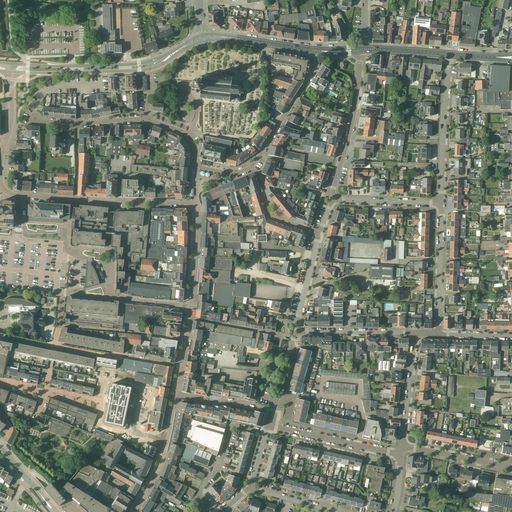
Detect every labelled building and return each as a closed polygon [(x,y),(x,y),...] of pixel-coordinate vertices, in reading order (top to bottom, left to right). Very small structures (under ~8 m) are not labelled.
[(352,0),(351,0),(343,0),(342,5),(339,5),(338,9),(346,11),(347,7),(350,7),(351,4),(352,0)] [(507,10),(509,0),(499,0),(491,37),(495,38),(496,32),(498,33),(502,12),(501,12),(502,9),(507,10)] [(467,47),(470,47),(474,47),(475,42),(475,40),(477,31),(481,8),(471,6),(472,3),(466,2),(466,5),(463,21),(471,23),(470,27),(462,25),(460,39),(459,46),(467,47)] [(181,4),(171,5),(171,9),(171,12),(167,13),(167,15),(165,15),(165,17),(171,17),(178,16),(178,9),(181,9),(181,4)] [(114,54),(122,53),(122,45),(116,46),(115,39),(117,39),(117,37),(115,37),(115,30),(113,31),(112,5),(102,5),(103,46),(101,46),(102,54),(110,54),(110,52),(114,52),(114,54)] [(323,32),(322,27),(325,27),(324,23),(321,13),(320,6),(319,5),(313,6),(314,10),(315,18),(317,17),(318,23),(319,22),(321,32),(316,31),(316,30),(317,30),(315,18),(311,19),(314,32),(314,42),(323,42),(323,32)] [(320,6),(321,13),(324,23),(325,27),(327,35),(328,42),(337,42),(337,37),(336,38),(336,36),(332,36),(331,29),(330,23),(329,19),(324,5),(320,6)] [(208,13),(209,21),(219,20),(221,20),(221,17),(225,16),(224,8),(220,9),(220,11),(216,11),(217,12),(208,13)] [(315,18),(314,10),(305,12),(307,20),(311,19),(315,18)] [(299,22),(307,20),(305,12),(298,14),(299,21),(299,22)] [(446,40),(452,41),(456,12),(452,12),(449,31),(447,31),(446,40)] [(289,23),(299,21),(298,14),(297,13),(289,14),(285,15),(286,20),(283,38),(294,40),(295,30),(287,29),(287,28),(288,28),(289,23)] [(276,37),(283,38),(286,20),(285,15),(280,16),(279,27),(278,27),(278,30),(276,37)] [(235,30),(237,20),(233,19),(233,17),(229,16),(228,22),(231,23),(230,29),(231,29),(232,29),(232,30),(235,30)] [(245,25),(246,19),(241,19),(242,17),(238,17),(237,20),(235,30),(239,31),(239,30),(241,30),(241,31),(242,25),(245,25)] [(430,24),(430,18),(415,17),(412,39),(412,44),(420,45),(420,40),(422,40),(422,38),(423,37),(421,36),(422,26),(424,27),(429,27),(430,24)] [(373,27),(373,28),(372,43),(378,43),(378,42),(382,42),(382,44),(383,44),(384,39),(384,36),(383,36),(383,24),(385,25),(385,18),(381,18),(381,24),(379,24),(379,27),(373,27)] [(249,33),(253,33),(254,23),(250,22),(251,20),(246,19),(245,25),(248,25),(247,32),(248,32),(250,32),(249,33)] [(330,23),(331,29),(335,28),(336,36),(336,38),(337,37),(337,42),(346,42),(345,36),(345,37),(343,26),(340,19),(331,22),(330,23)] [(397,20),(396,25),(399,25),(398,36),(395,36),(394,44),(400,45),(400,44),(403,27),(403,21),(397,20)] [(263,26),(264,22),(263,22),(259,21),(258,23),(254,23),(253,33),(256,34),(256,33),(258,33),(259,27),(263,28),(263,26)] [(403,27),(400,44),(408,45),(408,40),(409,31),(407,31),(408,25),(414,26),(414,22),(403,21),(403,27)] [(309,26),(308,25),(299,24),(297,40),(309,41),(309,36),(309,33),(310,33),(310,31),(309,26)] [(388,44),(394,44),(395,36),(396,25),(390,24),(388,39),(388,44)] [(446,25),(436,25),(435,45),(444,46),(444,40),(441,40),(442,32),(445,32),(446,25)] [(174,37),(172,30),(164,33),(163,31),(159,33),(163,43),(171,40),(170,38),(174,37)] [(477,31),(475,40),(479,40),(481,40),(480,44),(487,45),(488,34),(480,33),(480,32),(477,31)] [(498,41),(498,48),(498,49),(505,49),(507,41),(508,33),(504,32),(503,38),(499,38),(499,41),(498,41)] [(156,41),(154,34),(153,35),(149,36),(151,43),(144,45),(146,52),(147,54),(159,50),(156,41)] [(273,52),(271,64),(283,66),(284,62),(284,58),(285,54),(273,52)] [(284,62),(283,66),(295,68),(296,64),(296,60),(297,57),(297,56),(291,55),(285,54),(284,58),(284,62)] [(369,68),(377,69),(378,65),(379,55),(372,55),(371,65),(368,64),(368,65),(369,65),(368,68),(369,68)] [(377,69),(377,73),(377,80),(386,80),(386,77),(386,74),(383,74),(384,56),(379,55),(378,65),(377,69)] [(305,73),(308,73),(309,65),(307,64),(306,64),(310,61),(308,59),(305,62),(305,61),(305,59),(297,57),(296,60),(296,64),(295,68),(297,69),(297,71),(293,71),(295,71),(305,73)] [(396,84),(396,81),(398,81),(399,76),(399,75),(392,75),(393,70),(396,70),(396,66),(399,66),(400,58),(392,57),(392,62),(391,68),(388,68),(387,74),(386,74),(386,77),(386,80),(385,83),(396,84)] [(400,58),(399,66),(399,75),(399,76),(404,76),(403,82),(407,82),(408,77),(408,69),(405,69),(406,58),(400,58)] [(408,69),(408,77),(414,78),(415,72),(413,71),(413,69),(420,70),(421,60),(410,59),(409,63),(408,69)] [(431,69),(431,61),(421,60),(421,67),(419,80),(427,81),(428,69),(431,69)] [(459,72),(459,77),(475,78),(475,71),(471,71),(471,65),(459,64),(459,72)] [(322,78),(328,82),(334,85),(336,81),(328,76),(328,75),(329,75),(331,73),(330,72),(331,71),(323,66),(316,75),(321,77),(320,78),(321,79),(322,78)] [(510,67),(487,66),(488,81),(488,87),(489,87),(508,87),(510,67)] [(305,73),(295,71),(294,75),(293,75),(292,80),(295,81),(299,82),(303,84),(304,82),(305,76),(305,73)] [(285,96),(292,100),(303,84),(295,81),(292,80),(274,74),(271,83),(287,89),(289,88),(285,93),(274,90),(273,97),(282,100),(285,96)] [(376,86),(377,80),(377,75),(368,74),(367,86),(368,86),(368,87),(369,88),(369,91),(375,91),(375,86),(376,86)] [(321,77),(316,75),(311,83),(311,84),(311,86),(314,87),(315,86),(314,88),(316,90),(317,89),(323,92),(327,85),(332,88),(334,85),(328,82),(322,78),(321,79),(320,78),(321,77)] [(109,77),(109,85),(109,92),(109,93),(110,92),(115,92),(117,92),(117,91),(122,91),(129,91),(135,90),(135,91),(136,91),(136,90),(136,85),(136,84),(136,82),(135,77),(136,77),(136,76),(135,76),(129,76),(127,76),(126,76),(125,76),(125,77),(117,77),(116,77),(109,77)] [(232,79),(203,76),(202,78),(199,77),(198,77),(197,82),(193,82),(192,90),(192,91),(195,92),(196,93),(196,96),(200,97),(200,98),(227,101),(237,102),(238,95),(240,93),(240,94),(241,94),(240,93),(240,92),(240,90),(242,90),(242,89),(241,89),(239,87),(241,86),(240,85),(240,86),(238,83),(238,82),(239,81),(238,81),(235,81),(235,80),(234,80),(234,81),(232,81),(232,79)] [(468,80),(467,83),(465,83),(458,82),(457,90),(465,90),(465,87),(470,87),(470,84),(472,84),(473,80),(468,80)] [(475,90),(482,90),(483,106),(489,106),(489,87),(488,87),(488,81),(475,81),(475,90)] [(425,86),(425,89),(429,90),(428,96),(434,96),(434,94),(439,95),(440,88),(433,87),(433,89),(430,88),(430,87),(425,86)] [(511,91),(508,92),(508,87),(489,87),(489,106),(501,106),(500,101),(511,100),(511,91)] [(101,117),(121,114),(120,109),(114,110),(111,110),(110,109),(107,108),(106,102),(107,102),(106,99),(104,99),(103,94),(96,95),(97,101),(98,107),(97,107),(98,110),(99,110),(100,111),(101,117)] [(134,101),(137,101),(136,94),(129,95),(129,96),(126,96),(127,102),(129,102),(129,103),(134,102),(134,101)] [(379,105),(381,96),(369,94),(371,95),(370,98),(367,97),(366,104),(379,105)] [(464,95),(464,99),(457,99),(456,106),(468,107),(468,99),(469,99),(469,96),(464,95)] [(285,96),(282,100),(281,103),(284,105),(288,107),(292,100),(285,96)] [(315,113),(309,111),(312,105),(300,100),(297,106),(300,107),(299,109),(309,113),(307,116),(314,118),(316,119),(318,114),(315,113)] [(501,110),(511,110),(511,100),(500,101),(501,106),(501,110)] [(129,102),(127,102),(127,104),(129,104),(130,113),(136,112),(137,110),(137,109),(137,101),(134,101),(134,102),(129,103),(129,102)] [(424,118),(425,115),(433,116),(433,108),(431,107),(432,103),(423,102),(423,107),(424,107),(424,112),(420,111),(419,117),(424,118)] [(91,119),(91,112),(90,106),(90,103),(81,103),(82,106),(85,106),(85,109),(86,109),(86,111),(81,111),(81,119),(91,119)] [(164,105),(153,103),(152,111),(163,113),(164,105)] [(287,108),(288,107),(284,105),(283,106),(279,104),(276,110),(277,111),(278,111),(283,114),(287,108)] [(307,116),(309,113),(299,109),(300,107),(297,106),(293,112),(299,114),(302,115),(307,117),(313,120),(314,118),(307,116)] [(365,116),(380,118),(382,108),(372,107),(371,110),(366,109),(366,111),(365,111),(364,114),(365,114),(365,116)] [(343,115),(326,109),(324,115),(332,117),(332,118),(336,119),(336,123),(344,125),(345,119),(342,118),(343,115)] [(462,116),(456,116),(456,123),(462,123),(462,118),(467,118),(467,113),(462,113),(462,116)] [(302,115),(299,114),(298,117),(292,114),(287,121),(296,126),(299,119),(300,119),(302,115)] [(507,124),(511,123),(511,116),(507,117),(507,114),(502,114),(502,119),(507,119),(507,124)] [(386,121),(382,121),(382,120),(366,118),(364,129),(389,133),(389,130),(387,130),(388,122),(386,121)] [(427,122),(421,122),(420,130),(432,131),(432,128),(431,128),(431,125),(432,125),(427,125),(427,122)] [(259,134),(266,139),(274,127),(273,126),(268,123),(266,126),(264,126),(260,134),(259,134)] [(511,123),(507,124),(507,128),(499,129),(499,134),(506,134),(508,134),(508,131),(511,130),(511,123)] [(31,139),(31,137),(32,127),(25,126),(24,126),(24,127),(23,135),(23,138),(31,139)] [(115,137),(112,136),(112,137),(112,145),(111,154),(121,155),(122,147),(122,142),(123,126),(116,127),(115,137)] [(134,126),(125,126),(124,135),(124,138),(125,138),(126,138),(127,139),(129,139),(130,140),(133,140),(134,126)] [(134,126),(133,140),(132,148),(137,149),(136,154),(149,156),(150,147),(139,145),(139,144),(138,144),(138,140),(145,140),(145,133),(142,133),(142,126),(134,126)] [(294,137),(299,138),(301,132),(292,130),(284,126),(279,135),(288,136),(294,137)] [(456,139),(461,139),(461,142),(470,142),(476,142),(476,138),(468,138),(468,135),(469,135),(469,127),(459,126),(459,130),(456,130),(456,139)] [(32,127),(31,137),(35,137),(35,138),(37,140),(40,140),(40,136),(40,127),(32,127)] [(104,128),(95,128),(95,140),(96,144),(101,144),(101,137),(104,137),(104,133),(108,133),(108,137),(112,137),(112,136),(112,127),(104,128)] [(162,129),(154,127),(151,135),(148,135),(147,141),(152,141),(152,142),(155,142),(155,141),(155,137),(159,138),(162,129)] [(333,131),(327,129),(326,134),(327,134),(341,137),(343,130),(333,128),(333,131)] [(388,136),(389,133),(364,129),(363,136),(371,137),(372,134),(380,136),(379,143),(403,147),(405,135),(396,134),(396,137),(388,136)] [(420,130),(420,139),(426,140),(426,136),(428,136),(428,137),(431,137),(431,136),(431,134),(432,134),(432,131),(420,130)] [(309,140),(316,142),(318,133),(315,132),(310,131),(309,140)] [(169,143),(171,144),(171,148),(169,147),(169,149),(173,150),(174,145),(177,145),(178,144),(179,144),(182,139),(173,134),(170,132),(167,139),(166,142),(169,143)] [(259,134),(253,143),(255,145),(259,150),(266,139),(259,134)] [(329,145),(338,147),(340,140),(341,137),(327,134),(327,137),(325,144),(329,145)] [(506,134),(499,134),(499,137),(502,137),(503,143),(511,142),(511,135),(511,136),(511,134),(508,134),(506,134)] [(275,140),(283,145),(288,136),(279,135),(275,140)] [(62,140),(63,137),(51,136),(50,148),(51,148),(51,151),(55,152),(56,148),(60,149),(60,154),(65,155),(65,149),(65,147),(66,147),(66,146),(65,146),(66,140),(62,140)] [(226,149),(227,149),(234,149),(236,142),(204,136),(204,141),(204,145),(203,144),(200,157),(202,160),(206,160),(216,163),(221,164),(223,164),(224,160),(226,149)] [(173,150),(177,151),(190,154),(188,147),(182,139),(179,144),(178,144),(177,145),(174,145),(173,150)] [(300,150),(303,151),(305,140),(302,139),(301,145),(296,144),(295,144),(293,144),(291,143),(290,147),(287,147),(287,150),(290,150),(290,149),(290,148),(300,150)] [(272,146),(280,148),(283,145),(275,140),(272,146)] [(323,155),(326,156),(329,145),(325,144),(325,143),(322,143),(316,142),(309,140),(305,140),(303,151),(323,155)] [(373,152),(374,143),(366,142),(365,149),(363,148),(363,150),(362,150),(361,154),(361,153),(360,157),(363,158),(369,159),(369,158),(370,158),(373,159),(374,152),(373,152)] [(470,142),(461,142),(461,145),(455,145),(455,156),(463,156),(463,150),(466,150),(466,146),(470,146),(470,142)] [(486,153),(511,154),(511,153),(511,142),(503,143),(486,144),(486,153)] [(250,148),(247,150),(251,156),(257,152),(259,150),(255,145),(251,148),(250,148)] [(334,158),(338,147),(329,145),(326,156),(334,158)] [(426,145),(419,145),(419,148),(422,148),(422,154),(431,154),(432,151),(431,151),(431,149),(431,148),(427,148),(426,148),(426,145)] [(283,150),(282,149),(280,148),(272,146),(271,146),(269,155),(301,161),(304,162),(305,154),(300,153),(300,154),(283,150)] [(175,161),(175,167),(178,167),(180,167),(188,168),(190,154),(177,151),(173,150),(169,149),(166,149),(165,154),(171,155),(170,158),(172,158),(171,160),(175,161)] [(241,163),(238,155),(238,149),(234,149),(227,149),(226,149),(224,160),(223,164),(235,167),(241,163)] [(247,150),(238,155),(241,163),(251,156),(247,150)] [(24,166),(23,166),(24,159),(32,159),(32,152),(19,151),(19,153),(11,153),(11,156),(10,156),(10,159),(9,159),(9,165),(18,166),(18,172),(24,172),(24,166)] [(511,153),(511,154),(511,158),(505,158),(505,162),(498,162),(498,166),(508,166),(508,163),(511,163),(511,164),(511,163),(511,153)] [(91,158),(91,156),(90,156),(90,154),(79,154),(79,176),(78,196),(102,197),(106,198),(107,190),(101,189),(101,185),(94,185),(94,186),(88,186),(88,184),(88,175),(90,175),(90,170),(89,170),(89,166),(90,166),(91,161),(90,161),(90,158),(91,158)] [(426,163),(426,160),(427,160),(431,160),(431,159),(430,159),(430,157),(431,157),(431,154),(422,154),(422,159),(417,159),(417,163),(426,163)] [(268,159),(266,164),(274,168),(279,169),(279,168),(281,164),(276,162),(268,159)] [(455,168),(467,169),(467,165),(469,165),(469,159),(463,159),(463,162),(455,161),(455,168)] [(271,177),(273,173),(274,168),(266,164),(262,173),(266,175),(271,177)] [(188,168),(180,167),(179,171),(170,170),(170,169),(160,167),(147,166),(134,165),(131,165),(131,172),(150,175),(154,175),(158,176),(162,177),(167,179),(171,181),(187,182),(188,172),(188,168)] [(316,173),(313,172),(311,176),(314,177),(327,181),(329,174),(324,172),(325,169),(320,168),(319,171),(320,171),(319,175),(315,173),(316,173)] [(297,185),(298,182),(299,178),(295,177),(296,172),(291,171),(290,172),(289,176),(285,175),(286,171),(280,170),(279,174),(277,181),(281,182),(287,183),(288,183),(290,184),(297,185)] [(349,170),(349,183),(349,187),(355,187),(355,184),(362,184),(362,178),(357,178),(357,176),(369,176),(369,170),(349,170)] [(279,174),(273,173),(271,177),(275,178),(274,181),(266,179),(265,186),(274,187),(286,190),(288,183),(281,182),(277,181),(279,174)] [(252,197),(260,195),(258,190),(260,189),(259,189),(257,182),(257,181),(255,174),(246,177),(246,176),(246,177),(249,186),(249,187),(250,192),(251,192),(251,195),(252,197)] [(116,198),(118,175),(107,175),(107,181),(107,190),(106,198),(116,198)] [(143,198),(144,198),(144,189),(145,178),(129,177),(129,181),(123,180),(122,198),(139,198),(142,198),(143,198)] [(236,190),(236,191),(236,192),(242,190),(242,192),(246,191),(245,189),(249,187),(249,186),(246,177),(233,182),(235,187),(236,190)] [(327,181),(314,177),(313,182),(310,181),(308,188),(314,190),(315,186),(324,188),(327,181)] [(175,188),(176,187),(185,187),(186,186),(187,182),(171,181),(167,179),(165,182),(167,183),(166,185),(167,186),(169,188),(175,188)] [(14,190),(31,192),(32,183),(15,181),(14,190)] [(236,191),(236,190),(235,187),(233,182),(221,187),(225,195),(226,194),(227,197),(229,203),(230,204),(233,217),(243,217),(243,216),(239,206),(236,207),(231,193),(236,191)] [(59,186),(58,194),(58,196),(73,196),(73,187),(59,186)] [(166,189),(166,191),(166,198),(175,197),(175,188),(169,188),(167,186),(165,188),(166,189)] [(274,190),(274,187),(265,186),(268,195),(272,199),(278,194),(275,190),(274,190)] [(152,189),(144,189),(144,198),(155,198),(156,190),(156,187),(152,187),(152,189)] [(176,187),(175,188),(175,197),(182,197),(183,197),(183,196),(184,196),(184,194),(185,187),(176,187)] [(230,204),(229,203),(227,197),(226,194),(225,195),(221,187),(209,192),(213,201),(222,197),(226,206),(230,204)] [(166,189),(156,190),(155,198),(166,198),(166,191),(166,189)] [(282,191),(278,194),(272,199),(272,200),(276,204),(284,198),(281,196),(284,193),(282,191)] [(214,203),(213,201),(209,192),(203,195),(202,196),(203,206),(211,206),(219,206),(219,205),(219,202),(214,203)] [(262,201),(260,195),(252,197),(248,199),(249,202),(252,201),(253,204),(262,201)] [(511,196),(504,197),(503,203),(503,206),(507,206),(508,203),(511,202),(511,196)] [(286,201),(284,198),(276,204),(280,209),(290,201),(288,199),(286,201)] [(306,208),(307,209),(314,212),(318,203),(301,198),(300,202),(304,203),(305,202),(306,202),(306,203),(308,204),(306,208)] [(2,201),(2,202),(2,209),(0,208),(0,220),(14,221),(15,203),(15,204),(12,203),(12,201),(12,202),(10,202),(3,201),(2,201)] [(262,201),(253,204),(254,207),(251,208),(252,211),(264,207),(262,201)] [(292,203),(290,201),(280,209),(284,214),(292,208),(290,205),(292,203)] [(70,205),(63,205),(63,206),(35,204),(35,207),(30,206),(29,221),(63,223),(63,219),(70,220),(70,215),(71,205),(70,205)] [(211,206),(203,206),(203,214),(216,216),(216,217),(218,217),(219,217),(233,217),(230,204),(226,206),(219,206),(211,206)] [(79,230),(86,231),(88,207),(80,206),(80,209),(74,208),(73,223),(72,223),(72,230),(79,230)] [(481,206),(481,216),(487,216),(487,213),(490,213),(490,206),(481,206)] [(108,208),(88,207),(86,231),(106,233),(108,208)] [(264,207),(252,211),(253,214),(256,213),(257,216),(255,217),(256,217),(266,214),(264,207)] [(294,210),(292,208),(284,214),(289,219),(294,221),(293,221),(295,217),(293,216),(296,213),(298,210),(296,208),(294,210)] [(165,216),(165,209),(152,209),(149,245),(157,245),(164,246),(164,241),(165,234),(165,231),(165,222),(165,216)] [(165,209),(165,216),(165,222),(170,222),(170,217),(168,217),(168,215),(170,215),(170,216),(174,216),(174,209),(165,209)] [(175,222),(177,222),(177,220),(187,220),(187,210),(186,209),(174,209),(174,216),(175,222)] [(315,212),(314,212),(307,209),(304,215),(304,216),(298,214),(295,222),(301,224),(302,224),(310,227),(313,219),(312,218),(314,212),(315,212)] [(340,223),(341,223),(354,224),(354,219),(342,218),(344,213),(335,210),(332,220),(340,223)] [(367,220),(368,211),(357,211),(357,210),(356,210),(356,219),(367,220)] [(139,211),(139,212),(131,212),(115,212),(114,224),(112,248),(115,248),(116,248),(116,254),(117,260),(116,260),(140,258),(146,259),(149,223),(150,213),(144,213),(144,212),(139,211)] [(384,212),(376,211),(376,219),(380,219),(380,224),(384,224),(384,212)] [(219,217),(218,217),(216,217),(216,216),(203,214),(202,234),(208,235),(208,234),(224,236),(238,236),(238,229),(241,229),(241,227),(238,227),(238,223),(255,223),(255,222),(255,217),(243,217),(233,217),(219,217)] [(266,214),(256,217),(255,217),(255,222),(263,219),(267,218),(266,214)] [(263,219),(263,228),(264,228),(271,231),(272,227),(274,222),(268,219),(268,220),(267,218),(263,219)] [(187,226),(187,220),(177,220),(177,222),(177,225),(170,225),(171,231),(180,231),(187,231),(187,226)] [(274,222),(272,227),(271,231),(274,232),(273,235),(276,236),(277,232),(280,224),(274,222)] [(280,224),(277,232),(276,236),(278,237),(280,234),(283,235),(286,226),(280,224)] [(345,237),(347,228),(341,227),(340,230),(338,229),(338,228),(329,225),(327,234),(335,236),(345,237)] [(286,226),(283,235),(286,236),(285,240),(288,241),(290,235),(292,229),(286,226)] [(290,235),(296,237),(296,238),(297,238),(296,238),(297,238),(294,244),(294,245),(302,248),(302,247),(304,241),(305,241),(308,233),(299,230),(299,229),(299,230),(293,227),(292,229),(290,235)] [(243,229),(241,229),(238,229),(238,236),(224,236),(208,234),(208,235),(202,234),(202,248),(213,249),(233,249),(241,249),(249,250),(249,244),(242,243),(243,229)] [(106,233),(86,231),(79,230),(77,244),(81,245),(82,245),(85,245),(89,245),(89,246),(89,245),(92,246),(93,246),(101,246),(101,247),(104,247),(105,247),(106,233)] [(180,231),(170,231),(165,231),(165,234),(171,234),(171,236),(174,236),(173,241),(164,241),(164,246),(184,247),(187,247),(187,242),(187,231),(180,231)] [(323,248),(331,250),(332,249),(334,241),(325,239),(323,248)] [(164,246),(157,245),(156,260),(163,261),(165,261),(165,256),(186,258),(187,251),(183,251),(184,247),(164,246)] [(233,249),(213,249),(202,248),(201,256),(216,257),(232,258),(233,249)] [(332,249),(331,250),(323,248),(319,263),(324,263),(328,263),(330,256),(335,257),(334,258),(341,260),(343,250),(336,249),(336,250),(332,249)] [(503,256),(502,257),(503,261),(506,260),(506,257),(509,257),(511,257),(511,250),(509,250),(509,254),(503,254),(503,256)] [(176,264),(186,265),(186,258),(165,256),(165,261),(163,261),(162,263),(173,264),(176,264)] [(201,256),(200,269),(231,271),(232,271),(232,258),(216,257),(201,256)] [(139,262),(140,258),(116,260),(117,260),(117,266),(117,272),(117,278),(130,279),(131,270),(135,270),(136,262),(139,262)] [(141,270),(156,271),(175,273),(185,274),(186,265),(176,264),(173,264),(162,263),(163,261),(156,260),(147,259),(143,259),(142,259),(142,263),(141,270)] [(273,262),(272,266),(292,269),(292,267),(293,266),(293,265),(293,264),(293,263),(284,261),(284,264),(273,262)] [(427,268),(428,262),(418,262),(418,265),(415,265),(415,271),(422,272),(422,268),(427,268)] [(86,288),(98,284),(97,280),(97,278),(97,277),(96,276),(95,273),(94,271),(93,269),(92,268),(91,267),(89,263),(88,263),(86,288)] [(365,269),(365,264),(332,263),(331,267),(325,266),(324,276),(323,277),(322,279),(323,280),(328,280),(329,280),(329,277),(334,278),(339,279),(340,273),(352,275),(356,272),(362,272),(365,269)] [(394,265),(378,265),(369,264),(369,268),(369,279),(394,280),(394,265)] [(292,269),(272,266),(272,269),(282,271),(282,274),(290,276),(290,275),(291,275),(292,273),(291,272),(292,269)] [(396,267),(396,276),(409,276),(409,271),(409,268),(396,267)] [(230,284),(231,271),(200,269),(199,282),(230,284)] [(155,278),(161,279),(169,279),(175,280),(185,281),(185,274),(175,273),(156,271),(155,278)] [(175,280),(169,279),(161,279),(160,283),(172,284),(172,283),(173,283),(172,288),(178,288),(184,289),(185,281),(175,280)] [(199,286),(198,295),(213,296),(213,305),(215,305),(228,307),(232,308),(234,301),(235,295),(250,298),(250,297),(251,285),(236,283),(236,285),(230,284),(199,282),(199,283),(204,283),(204,286),(199,286)] [(503,291),(508,291),(511,290),(511,282),(510,283),(511,287),(507,287),(503,287),(503,291)] [(129,285),(124,285),(116,284),(117,284),(116,290),(116,291),(126,294),(127,295),(127,294),(134,296),(133,296),(134,296),(141,297),(142,284),(130,283),(129,285)] [(150,285),(142,284),(141,297),(141,298),(141,297),(148,298),(148,299),(148,298),(150,285)] [(156,286),(150,285),(148,298),(155,299),(156,286)] [(164,287),(156,286),(155,299),(162,300),(163,300),(164,287)] [(184,289),(178,288),(172,288),(164,287),(163,300),(169,300),(170,300),(176,300),(176,301),(177,301),(177,300),(183,300),(184,291),(184,289)] [(325,299),(327,300),(328,297),(325,297),(326,294),(331,296),(333,287),(329,287),(328,290),(320,288),(318,296),(320,296),(320,299),(325,299)] [(460,294),(460,297),(450,296),(450,303),(461,304),(462,297),(466,297),(466,294),(460,294)] [(198,301),(206,303),(213,305),(213,296),(198,295),(198,297),(199,297),(198,299),(199,299),(198,301)] [(40,306),(39,306),(36,304),(33,303),(30,301),(26,300),(23,299),(19,299),(15,298),(12,298),(8,299),(5,299),(5,306),(4,306),(4,307),(8,307),(8,313),(21,313),(21,320),(19,320),(19,322),(19,323),(19,324),(21,325),(21,333),(29,333),(29,335),(39,334),(39,327),(45,327),(48,326),(49,324),(49,321),(48,319),(45,318),(44,318),(44,315),(46,315),(46,310),(36,310),(36,307),(40,307),(40,306)] [(325,299),(320,299),(319,299),(319,303),(319,307),(318,316),(318,318),(318,319),(318,327),(326,327),(330,327),(330,317),(333,317),(333,300),(327,300),(325,299)] [(71,311),(87,312),(88,301),(87,301),(72,300),(71,311)] [(342,325),(343,300),(333,300),(333,317),(330,317),(330,327),(340,327),(340,325),(342,325)] [(87,312),(102,314),(103,302),(88,301),(87,312)] [(206,303),(198,301),(197,310),(213,313),(215,305),(213,305),(206,303)] [(285,304),(277,301),(274,311),(282,314),(285,304)] [(103,302),(102,314),(114,315),(115,304),(103,302)] [(115,304),(114,315),(113,326),(117,327),(116,329),(123,330),(123,322),(124,316),(125,305),(115,304)] [(124,316),(139,317),(140,306),(125,305),(124,316)] [(153,318),(154,307),(140,306),(139,317),(153,318)] [(169,310),(169,309),(154,307),(153,318),(163,319),(163,313),(164,310),(169,310)] [(257,312),(257,314),(257,315),(255,319),(261,321),(264,311),(254,309),(254,308),(251,307),(250,311),(257,312)] [(114,315),(102,314),(87,312),(71,311),(65,310),(64,313),(63,319),(64,319),(63,324),(113,329),(113,326),(114,315)] [(197,310),(196,318),(204,320),(205,319),(223,323),(224,321),(227,322),(229,314),(227,314),(221,313),(221,314),(215,313),(213,313),(197,310)] [(230,324),(238,325),(239,321),(238,321),(239,315),(241,315),(241,311),(237,310),(236,317),(232,316),(230,323),(230,324)] [(455,313),(455,316),(455,328),(462,329),(462,320),(460,320),(460,316),(460,315),(462,316),(466,316),(466,311),(463,311),(463,313),(455,313)] [(466,311),(466,316),(466,329),(476,329),(476,320),(470,320),(470,317),(471,317),(471,311),(466,311)] [(169,312),(167,313),(163,313),(163,319),(181,321),(182,314),(169,312)] [(239,321),(238,325),(247,327),(248,322),(249,317),(249,313),(246,312),(245,318),(240,317),(241,315),(239,315),(238,321),(239,321)] [(398,323),(397,328),(405,328),(406,312),(398,312),(398,317),(389,316),(389,323),(394,323),(398,323)] [(312,316),(306,314),(304,325),(305,326),(310,326),(310,323),(311,323),(311,319),(312,319),(312,317),(312,316)] [(366,319),(367,315),(360,315),(360,314),(356,314),(356,318),(356,327),(366,328),(366,319)] [(138,324),(139,317),(124,316),(123,322),(138,324)] [(263,329),(275,332),(276,324),(272,324),(273,318),(268,317),(268,318),(267,324),(264,323),(263,329)] [(310,326),(318,327),(318,319),(318,318),(312,317),(312,319),(311,319),(311,323),(310,323),(310,326)] [(248,322),(247,327),(263,329),(264,323),(263,323),(261,322),(261,321),(255,319),(254,323),(248,322)] [(212,331),(252,339),(253,332),(214,325),(195,321),(194,321),(192,328),(194,329),(209,331),(212,331)] [(156,327),(147,326),(147,327),(146,333),(167,336),(172,337),(178,338),(179,336),(180,332),(180,330),(179,330),(180,325),(172,324),(169,323),(167,324),(167,325),(166,329),(163,328),(156,327)] [(68,328),(62,328),(58,342),(65,343),(67,333),(68,328)] [(209,331),(194,329),(192,328),(191,340),(202,342),(202,341),(212,343),(213,342),(218,343),(231,345),(239,346),(244,346),(251,347),(252,339),(212,331),(209,331)] [(67,333),(65,343),(71,344),(73,334),(74,330),(71,330),(70,334),(67,333)] [(73,334),(71,344),(77,345),(79,335),(79,331),(77,331),(76,335),(73,334)] [(79,335),(77,345),(83,346),(85,336),(85,332),(83,332),(82,336),(79,335)] [(264,338),(263,341),(270,342),(271,335),(258,332),(257,336),(256,339),(261,340),(261,338),(262,338),(262,335),(263,335),(263,338),(264,338)] [(85,336),(83,346),(89,348),(91,337),(91,334),(89,333),(88,337),(85,336)] [(162,349),(163,349),(163,348),(176,350),(178,341),(153,337),(151,337),(150,342),(141,340),(142,336),(125,333),(125,334),(124,349),(128,350),(129,345),(133,345),(137,345),(141,346),(147,346),(150,347),(155,348),(158,348),(162,349)] [(91,337),(89,348),(95,349),(97,338),(97,335),(95,334),(94,338),(91,338),(91,337)] [(97,339),(97,338),(95,349),(101,350),(103,340),(103,336),(101,335),(100,339),(97,339)] [(103,340),(101,350),(107,351),(108,341),(109,337),(107,336),(106,340),(103,340)] [(317,337),(312,337),(311,337),(302,336),(300,338),(300,345),(310,346),(311,346),(312,346),(317,346),(320,346),(322,346),(322,345),(322,337),(317,337)] [(109,341),(108,341),(107,351),(113,352),(114,342),(115,338),(113,337),(112,341),(109,341)] [(323,337),(322,337),(322,345),(322,346),(322,350),(332,350),(332,337),(323,337)] [(115,342),(114,342),(113,352),(118,353),(121,339),(118,338),(118,342),(115,342)] [(373,356),(377,356),(377,352),(374,352),(375,347),(372,346),(373,338),(366,338),(366,344),(365,351),(373,351),(373,356)] [(377,352),(377,356),(381,356),(381,361),(379,364),(379,370),(389,370),(390,361),(383,361),(383,352),(383,347),(381,347),(381,344),(379,344),(379,338),(373,338),(372,346),(375,347),(374,352),(377,352)] [(383,347),(383,352),(391,352),(391,347),(388,347),(388,339),(379,338),(379,344),(381,344),(381,347),(383,347)] [(9,342),(1,340),(0,339),(0,373),(4,374),(9,351),(11,351),(12,351),(13,352),(22,353),(22,354),(22,353),(23,354),(33,356),(43,358),(44,358),(45,358),(49,359),(52,360),(54,360),(93,368),(94,359),(90,358),(90,360),(87,359),(87,358),(83,357),(79,356),(79,358),(76,357),(76,356),(73,355),(72,355),(68,354),(68,356),(65,355),(66,353),(62,353),(61,352),(61,353),(58,352),(57,353),(53,352),(49,352),(49,350),(46,349),(45,349),(42,349),(42,348),(41,348),(41,350),(38,350),(39,347),(38,347),(38,348),(35,347),(34,347),(31,346),(30,348),(28,347),(28,345),(28,346),(24,345),(20,344),(19,346),(17,345),(17,343),(13,343),(12,344),(10,344),(11,342),(9,342)] [(256,339),(254,347),(254,348),(258,349),(258,347),(263,348),(263,351),(270,353),(273,343),(270,342),(263,341),(261,340),(256,339)] [(399,339),(398,347),(408,348),(409,339),(399,339)] [(231,349),(231,345),(218,343),(213,342),(212,343),(202,341),(202,342),(191,340),(190,346),(217,350),(230,352),(230,349),(231,349)] [(421,340),(420,351),(424,351),(424,350),(428,351),(428,349),(428,340),(421,340)] [(455,340),(454,349),(455,349),(455,357),(457,357),(458,352),(459,352),(459,353),(462,353),(462,341),(455,340)] [(469,353),(470,341),(462,341),(462,353),(462,362),(465,362),(466,353),(469,353)] [(490,350),(491,342),(483,341),(482,355),(486,355),(486,350),(490,350)] [(497,351),(498,342),(491,342),(490,350),(490,360),(498,360),(498,371),(500,371),(500,351),(497,351)] [(356,354),(356,356),(356,360),(361,360),(361,357),(361,354),(365,354),(365,351),(366,344),(364,344),(364,343),(358,343),(358,344),(356,344),(356,348),(355,348),(355,351),(356,351),(356,354)] [(144,357),(145,356),(147,346),(141,346),(137,345),(137,346),(135,355),(144,357)] [(216,354),(217,350),(190,346),(189,351),(213,354),(216,354)] [(148,358),(155,360),(157,353),(153,352),(154,349),(155,349),(155,348),(150,347),(149,357),(148,358)] [(165,355),(168,357),(175,359),(176,350),(163,348),(163,349),(165,350),(165,355)] [(312,352),(300,348),(299,354),(310,357),(312,352)] [(213,357),(213,354),(189,351),(187,362),(202,364),(202,363),(205,364),(206,364),(205,364),(207,364),(214,365),(215,362),(209,361),(209,363),(206,362),(207,356),(213,357)] [(392,352),(391,356),(396,356),(395,361),(407,363),(407,361),(405,361),(406,356),(399,355),(399,353),(398,352),(392,352)] [(310,357),(299,354),(297,359),(309,362),(310,357)] [(122,358),(122,361),(120,369),(164,376),(171,378),(173,368),(165,366),(122,358)] [(309,362),(297,359),(296,364),(307,368),(309,362)] [(407,363),(395,361),(394,361),(393,367),(391,367),(390,370),(392,371),(400,371),(400,369),(404,369),(404,367),(406,367),(407,363)] [(205,364),(202,363),(202,364),(187,362),(185,372),(200,374),(201,374),(203,374),(205,364)] [(430,364),(423,363),(422,370),(429,371),(429,370),(435,371),(435,368),(433,368),(434,364),(430,364)] [(307,368),(296,364),(294,370),(306,373),(307,368)] [(478,373),(477,376),(490,377),(491,369),(483,369),(483,365),(478,365),(478,373)] [(13,378),(16,379),(18,372),(7,370),(5,378),(13,380),(13,378)] [(306,373),(294,370),(293,375),(304,378),(306,373)] [(400,371),(392,371),(392,373),(391,377),(383,376),(384,375),(380,374),(379,376),(375,376),(375,380),(382,381),(382,382),(385,382),(385,381),(394,382),(394,380),(400,381),(401,374),(399,374),(400,371)] [(18,372),(16,379),(16,380),(23,382),(24,380),(27,381),(28,375),(18,372)] [(209,393),(221,396),(224,383),(225,377),(225,376),(203,374),(201,374),(200,374),(185,372),(182,392),(208,397),(209,393)] [(144,384),(159,386),(160,386),(160,384),(167,386),(170,386),(171,378),(164,376),(164,378),(136,373),(134,382),(144,384)] [(28,375),(27,381),(26,383),(34,384),(34,382),(37,383),(37,385),(39,377),(28,375)] [(304,378),(293,375),(291,380),(303,383),(304,378)] [(421,376),(420,383),(437,385),(437,381),(432,381),(432,383),(429,383),(429,377),(421,376)] [(243,387),(233,385),(224,383),(221,396),(228,397),(228,396),(254,402),(254,400),(255,400),(258,380),(245,377),(243,387)] [(52,379),(50,388),(51,386),(54,387),(54,388),(61,390),(61,388),(63,382),(52,379)] [(63,382),(61,388),(65,389),(64,391),(72,392),(72,390),(73,384),(74,380),(66,379),(66,380),(63,379),(63,382)] [(303,383),(291,380),(288,391),(300,394),(303,383)] [(73,384),(72,390),(75,391),(75,393),(82,394),(83,393),(84,386),(84,384),(77,382),(77,385),(73,384)] [(110,387),(107,400),(108,400),(103,423),(123,428),(128,404),(132,388),(112,384),(111,387),(110,387)] [(158,391),(157,398),(159,399),(166,400),(169,389),(166,388),(167,386),(160,384),(160,386),(159,386),(158,390),(158,391)] [(84,386),(83,393),(86,393),(85,395),(93,397),(95,389),(84,386)] [(385,389),(385,393),(399,395),(399,391),(400,391),(400,389),(400,388),(391,387),(391,392),(389,392),(389,390),(385,389)] [(0,402),(5,404),(6,401),(9,392),(3,390),(0,388),(0,430),(1,432),(6,425),(0,420),(0,402)] [(476,390),(475,400),(474,406),(484,407),(486,391),(476,390)] [(9,392),(6,401),(15,405),(18,396),(19,395),(14,393),(14,394),(9,392)] [(399,395),(385,393),(380,393),(379,397),(390,398),(389,405),(396,406),(397,403),(398,403),(398,402),(399,402),(399,399),(398,399),(399,395)] [(427,397),(427,393),(419,393),(418,404),(431,405),(431,400),(429,399),(429,397),(427,397)] [(18,396),(15,405),(25,408),(28,399),(28,398),(23,397),(18,396)] [(55,400),(51,398),(50,398),(47,407),(56,411),(60,402),(55,400)] [(155,398),(153,407),(153,408),(154,408),(164,410),(167,400),(166,400),(159,399),(157,398),(155,398)] [(27,410),(33,413),(37,402),(32,400),(32,401),(28,399),(25,408),(27,409),(27,410)] [(299,399),(298,399),(296,410),(307,413),(310,402),(301,400),(299,399)] [(60,401),(60,402),(56,411),(66,414),(69,405),(64,404),(65,403),(60,401)] [(179,412),(203,419),(211,421),(226,425),(228,419),(230,407),(222,406),(221,407),(213,406),(213,408),(195,404),(195,405),(181,402),(181,403),(179,412)] [(69,405),(66,414),(75,417),(78,408),(74,407),(74,406),(69,405)] [(230,407),(228,419),(243,422),(243,424),(249,425),(250,424),(261,427),(265,414),(255,411),(254,413),(248,412),(248,411),(230,407)] [(494,417),(494,414),(494,408),(484,407),(484,409),(482,408),(482,409),(481,409),(481,415),(494,417)] [(78,408),(75,417),(84,421),(87,412),(83,410),(78,408)] [(383,419),(385,419),(388,420),(389,416),(397,417),(397,409),(390,408),(389,412),(386,412),(386,411),(375,410),(376,414),(378,418),(383,419)] [(307,413),(296,410),(293,421),(305,423),(307,413)] [(88,411),(87,412),(84,421),(84,423),(93,426),(98,415),(97,415),(92,413),(93,413),(88,411)] [(151,411),(148,424),(154,425),(154,427),(161,428),(164,414),(151,411)] [(179,412),(178,420),(176,429),(173,440),(198,449),(212,455),(217,457),(219,452),(224,435),(222,435),(223,433),(224,433),(225,429),(202,423),(203,419),(179,412)] [(321,415),(316,414),(315,417),(315,420),(313,425),(319,426),(321,415)] [(363,438),(365,439),(370,440),(370,438),(373,439),(373,440),(380,442),(381,439),(381,435),(380,428),(378,419),(367,417),(363,438)] [(428,420),(428,419),(427,419),(415,418),(415,420),(417,420),(416,424),(419,425),(419,429),(425,429),(425,425),(423,425),(423,422),(426,422),(426,420),(428,420)] [(507,426),(510,426),(510,430),(511,429),(511,421),(510,422),(510,419),(502,419),(502,424),(507,424),(507,426)] [(359,423),(353,422),(350,433),(356,435),(359,423)] [(389,440),(397,441),(398,440),(399,430),(380,428),(381,435),(381,439),(388,441),(389,440)] [(111,441),(113,436),(95,429),(92,435),(109,442),(111,441)] [(511,438),(509,438),(510,431),(501,430),(500,438),(496,438),(495,441),(511,443),(511,438)] [(247,435),(246,439),(252,441),(254,434),(242,431),(242,434),(247,435)] [(252,441),(246,439),(245,442),(244,442),(243,443),(236,441),(236,443),(240,445),(242,445),(250,447),(252,441)] [(198,449),(173,440),(170,451),(179,455),(191,460),(207,466),(212,455),(198,449)] [(272,444),(272,446),(281,449),(282,445),(280,445),(281,442),(275,440),(274,444),(272,444)] [(510,455),(511,455),(511,443),(495,441),(494,441),(493,447),(502,449),(501,454),(505,455),(510,456),(510,455)] [(119,444),(113,455),(109,453),(106,459),(110,461),(107,466),(113,470),(114,469),(128,477),(131,472),(116,463),(121,454),(139,462),(134,471),(133,473),(144,479),(148,473),(153,460),(125,447),(125,446),(119,444)] [(146,447),(144,452),(144,453),(153,457),(157,448),(156,448),(147,444),(146,447)] [(248,454),(250,447),(242,445),(241,448),(242,448),(242,449),(243,449),(242,452),(248,454)] [(295,453),(299,454),(301,445),(298,445),(298,446),(294,445),(292,452),(295,452),(295,453)] [(280,452),(281,449),(272,446),(271,448),(272,449),(271,453),(278,454),(278,452),(280,452)] [(307,448),(305,458),(307,458),(308,456),(311,457),(313,448),(311,448),(311,449),(307,448)] [(313,448),(311,457),(315,458),(315,457),(318,457),(319,451),(315,450),(316,449),(313,448)] [(189,465),(191,460),(179,455),(170,451),(168,457),(177,460),(189,465)] [(246,461),(248,454),(242,452),(241,456),(240,455),(240,456),(239,456),(238,458),(239,459),(246,461)] [(325,460),(329,461),(331,452),(329,452),(328,453),(324,452),(323,458),(326,459),(325,460)] [(277,457),(278,454),(271,453),(270,457),(269,456),(268,458),(277,461),(278,457),(277,457)] [(236,458),(232,456),(231,459),(238,461),(238,462),(239,462),(238,466),(244,467),(246,461),(239,459),(238,458),(236,458)] [(408,456),(407,467),(423,469),(422,475),(431,476),(432,468),(426,467),(426,465),(423,464),(424,458),(408,456)] [(177,460),(168,457),(166,463),(177,467),(180,468),(187,471),(188,468),(189,465),(182,463),(177,460)] [(276,465),(277,461),(268,458),(268,461),(269,461),(268,465),(274,467),(275,464),(276,465)] [(356,458),(354,466),(357,467),(358,466),(361,467),(362,460),(358,459),(358,458),(356,458)] [(59,493),(51,484),(47,487),(45,489),(60,506),(66,501),(63,497),(66,494),(70,497),(87,511),(86,511),(114,511),(106,506),(91,497),(85,493),(79,489),(93,477),(94,478),(101,481),(101,480),(107,483),(108,481),(111,475),(99,470),(97,469),(85,463),(70,480),(61,490),(62,490),(59,493)] [(174,481),(175,478),(176,478),(177,477),(176,477),(176,475),(174,474),(177,467),(166,463),(160,476),(174,481)] [(385,468),(374,466),(368,464),(366,475),(372,476),(369,490),(380,492),(383,478),(383,474),(385,468)] [(273,470),(274,467),(268,465),(267,469),(266,469),(265,471),(274,473),(275,470),(273,470)] [(111,475),(113,470),(107,466),(105,470),(100,468),(99,470),(111,475)] [(242,474),(244,467),(238,466),(237,469),(236,469),(235,472),(242,474)] [(450,478),(449,478),(450,477),(455,478),(457,471),(452,470),(453,468),(449,467),(447,478),(445,477),(444,483),(449,484),(450,478)] [(4,482),(9,473),(8,473),(7,472),(4,469),(4,468),(0,476),(0,477),(4,481),(4,482)] [(113,470),(111,475),(127,485),(127,486),(126,486),(124,489),(135,496),(141,485),(128,477),(114,469),(113,470)] [(133,473),(134,471),(133,471),(133,470),(132,470),(131,470),(131,471),(131,472),(128,477),(141,485),(144,480),(144,479),(133,473)] [(463,470),(462,478),(458,478),(457,483),(464,485),(465,479),(471,481),(472,472),(467,471),(467,470),(463,470)] [(273,477),(274,473),(265,471),(264,473),(265,473),(264,477),(274,480),(274,477),(273,477)] [(9,473),(4,482),(5,481),(9,486),(13,478),(12,477),(12,476),(9,473)] [(476,483),(478,483),(484,485),(484,483),(489,484),(490,475),(482,473),(482,476),(479,476),(478,481),(473,480),(472,486),(472,489),(475,490),(476,483)] [(214,493),(215,494),(214,495),(215,496),(213,498),(217,502),(219,501),(220,502),(222,500),(224,502),(227,499),(225,498),(227,496),(229,498),(235,492),(234,491),(236,489),(237,486),(238,487),(240,480),(238,480),(238,477),(229,475),(228,481),(227,481),(220,487),(216,483),(207,491),(211,495),(214,493)] [(420,488),(425,488),(425,490),(428,490),(429,484),(431,484),(431,483),(441,484),(442,478),(418,475),(416,476),(418,476),(417,478),(412,477),(411,486),(413,486),(414,486),(421,487),(420,488)] [(187,486),(174,481),(160,476),(154,487),(179,500),(187,486)] [(468,498),(468,500),(483,503),(499,506),(505,507),(511,508),(511,478),(508,478),(507,478),(503,477),(496,476),(493,495),(473,493),(471,492),(470,492),(468,493),(467,494),(467,495),(467,496),(467,497),(468,498)] [(106,506),(114,511),(124,511),(125,511),(129,505),(129,504),(133,499),(115,487),(114,488),(107,484),(107,483),(101,480),(101,481),(91,497),(106,506)] [(287,489),(289,489),(291,481),(288,480),(287,481),(285,480),(283,487),(287,488),(287,489)] [(291,481),(289,489),(291,490),(292,489),(296,490),(297,483),(295,483),(295,482),(291,481)] [(297,483),(296,490),(300,491),(299,492),(301,493),(304,484),(300,483),(300,484),(297,483)] [(304,484),(301,493),(304,493),(304,492),(308,493),(310,487),(307,486),(307,485),(304,484)] [(312,495),(314,496),(316,487),(313,486),(312,487),(310,487),(308,493),(312,494),(312,495)] [(331,500),(333,492),(334,488),(328,486),(325,498),(329,499),(329,500),(331,500)] [(163,501),(166,497),(169,500),(176,504),(179,500),(154,487),(151,493),(161,499),(162,500),(163,501)] [(316,487),(314,496),(316,497),(316,495),(320,496),(322,490),(319,489),(320,488),(316,487)] [(463,489),(462,489),(453,487),(452,488),(452,489),(452,490),(452,491),(452,492),(451,495),(462,497),(463,489)] [(190,488),(186,494),(193,497),(196,491),(190,488)] [(333,492),(331,500),(333,501),(333,500),(337,501),(339,494),(337,494),(337,493),(333,492)] [(157,505),(161,499),(151,493),(147,499),(148,499),(157,505)] [(339,494),(337,501),(341,502),(341,503),(343,504),(346,495),(342,494),(342,495),(339,494)] [(349,496),(346,495),(343,504),(345,504),(346,503),(350,504),(351,498),(348,497),(349,496)] [(368,495),(366,504),(369,505),(368,508),(372,509),(372,510),(375,511),(376,510),(379,510),(380,507),(381,504),(373,501),(374,497),(368,495)] [(410,497),(409,502),(410,502),(409,505),(421,508),(422,503),(424,503),(425,497),(419,496),(417,496),(416,498),(410,497)] [(351,498),(350,504),(354,505),(353,506),(356,507),(358,498),(354,497),(354,498),(351,498)] [(358,498),(356,507),(358,508),(358,506),(362,508),(364,501),(361,500),(362,499),(358,498)] [(163,511),(165,510),(157,505),(148,499),(144,505),(143,505),(141,509),(145,511),(163,511)] [(245,500),(238,506),(240,507),(238,509),(237,507),(233,510),(234,510),(232,511),(250,511),(251,511),(253,511),(258,511),(260,504),(258,504),(259,501),(252,499),(252,500),(250,500),(249,502),(247,500),(245,501),(245,500)] [(268,503),(266,509),(263,508),(261,511),(269,511),(270,511),(269,511),(274,511),(276,505),(268,503)] [(511,511),(511,508),(505,507),(499,506),(483,503),(481,511),(511,511)]
